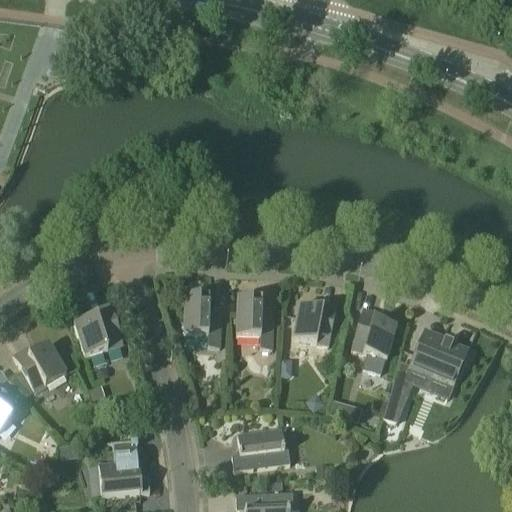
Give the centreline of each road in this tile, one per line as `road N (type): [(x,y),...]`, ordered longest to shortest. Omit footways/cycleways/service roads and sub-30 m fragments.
road 1 (residential): [(511,318),(365,266),(192,250),(120,259)]
road 2 (residential): [(187,511),(171,423),(120,259)]
road 3 (tertiary): [(511,105),(309,26)]
road 4 (residential): [(120,259),(63,274),(0,313)]
